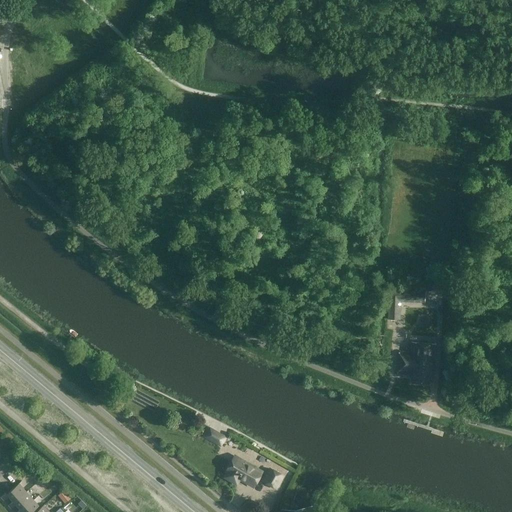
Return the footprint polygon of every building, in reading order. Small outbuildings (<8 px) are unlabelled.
[(32,102),(54,95),(35,31),(22,35),(31,64),(29,64),(33,76),(25,79),(32,102)] [(425,303),(426,291),(390,289),(388,319),(400,320),(401,302),(425,303)] [(435,357),(436,344),(412,342),(411,353),(400,352),(398,374),(409,375),(409,376),(413,377),(412,383),(429,385),(430,373),(434,373),(434,365),(433,363),(431,363),(431,357),(435,357)] [(209,427),(203,438),(222,448),(228,437),(209,427)] [(241,479),(255,487),(259,478),(265,481),(268,475),(236,457),(228,472),(229,473),(226,478),(238,484),(241,479)] [(262,463),(267,466),(270,459),(265,457),(262,463)] [(264,482),(277,489),(284,476),(271,469),(268,475),(265,481),(264,482)] [(14,503),(26,492),(19,484),(22,482),(22,481),(7,494),(6,493),(1,497),(4,501),(9,497),(13,501),(14,503)] [(64,490),(58,495),(65,504),(71,499),(64,490)] [(21,511),(33,500),(26,492),(14,503),(13,501),(8,505),(11,509),(16,505),(20,509),(21,511)] [(35,511),(41,508),(33,500),(21,511),(20,509),(16,511),(35,511)]
